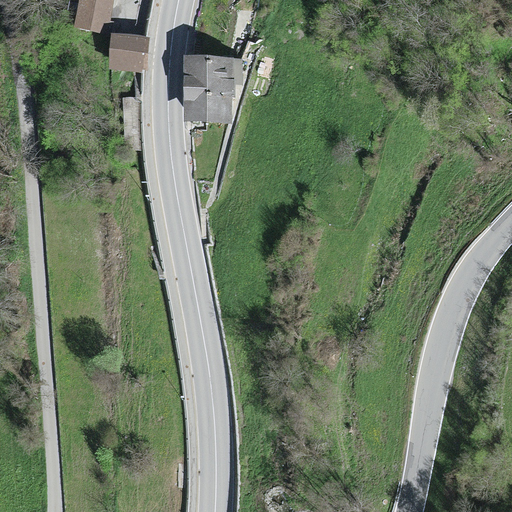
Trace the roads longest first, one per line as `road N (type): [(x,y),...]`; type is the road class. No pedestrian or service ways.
road 1 (secondary): [(214,511),(214,419),(168,120),(178,0)]
road 2 (residential): [(58,511),(40,189),(6,0)]
road 3 (tertiary): [(408,511),(448,325),(475,269),(511,222)]
